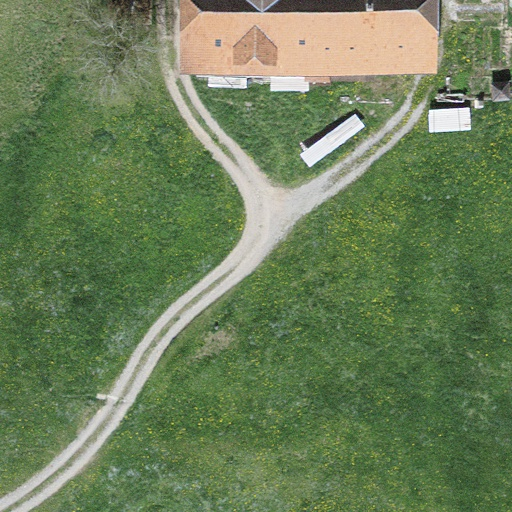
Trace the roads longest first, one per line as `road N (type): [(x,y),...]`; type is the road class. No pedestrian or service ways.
road 1 (track): [(166,0),(168,79),(272,215),(162,318),(46,467),(0,502)]
road 2 (track): [(272,215),(418,106)]
